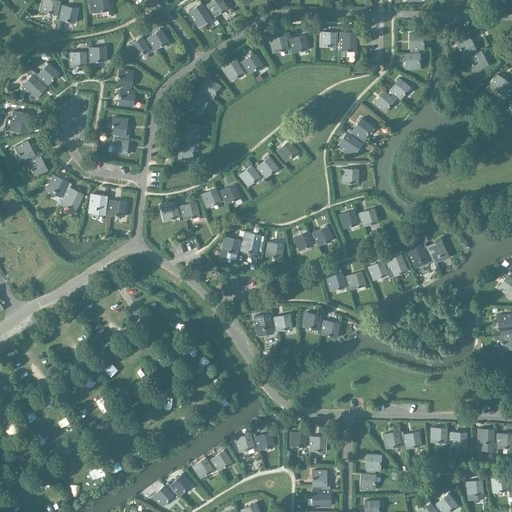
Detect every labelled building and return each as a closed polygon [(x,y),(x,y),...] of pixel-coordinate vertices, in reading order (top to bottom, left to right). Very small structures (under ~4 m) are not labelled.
[(57,14),(61,15),(61,10),(58,9),(59,5),(60,0),(58,0),(43,0),(41,12),(56,15),(57,14)] [(92,0),(93,4),(89,5),(91,13),(95,12),(95,13),(110,10),(108,0),(92,0)] [(207,5),(205,6),(208,10),(210,13),(211,15),(213,18),(215,17),(228,8),(222,0),(212,0),(207,4),(207,5)] [(201,3),(188,11),(198,27),(213,18),(211,15),(210,13),(208,10),(205,6),(204,7),(201,3)] [(61,10),(61,15),(59,20),(75,23),(78,8),(63,5),(62,6),(59,5),(58,9),(61,10)] [(150,42),(153,46),(156,50),(169,41),(160,29),(147,37),(148,38),(144,40),(147,44),(150,42)] [(336,46),(338,46),(338,37),(336,37),(336,32),(321,31),(321,46),(336,47),(336,46)] [(340,37),(338,37),(338,46),(340,46),(340,51),(355,51),(356,32),(340,32),(340,37)] [(414,49),(419,49),(424,49),(424,34),(409,34),(409,49),(410,49),(410,53),(414,53),(414,49)] [(288,48),(292,48),(291,43),(287,44),(286,40),(285,35),(270,38),(273,53),(288,50),(288,48)] [(290,39),(286,40),(287,44),(291,43),(292,48),(293,53),(308,49),(305,35),(290,38),(290,39)] [(473,55),(477,53),(475,50),(476,49),(469,35),(456,42),(463,56),(467,54),(471,52),(473,55)] [(149,48),(153,46),(150,42),(147,44),(144,40),(142,36),(129,45),(137,57),(150,49),(149,48)] [(90,47),(90,52),(90,57),(86,57),(86,61),(90,61),(90,62),(106,61),(105,46),(90,47)] [(419,53),(419,49),(414,49),(414,53),(410,53),(405,53),(405,69),(420,69),(420,53),(419,53)] [(86,66),(86,61),(86,57),(90,57),(90,52),(86,52),(86,51),(70,52),(71,67),(86,66)] [(481,51),(477,53),(473,55),(471,52),(467,54),(469,57),(468,58),(475,71),(489,64),(481,51)] [(242,62),(238,64),(241,68),(244,66),(247,69),(250,74),(263,65),(254,53),(241,61),(242,62)] [(243,71),(247,69),(244,66),(241,68),(238,64),(236,60),(223,68),(231,81),(244,73),(243,71)] [(34,72),(32,75),(35,78),(39,81),(41,78),(45,81),(48,85),(59,73),(48,63),(37,75),(34,72)] [(126,89),(130,90),(131,86),(132,86),(134,71),(119,69),(117,84),(122,85),(126,85),(126,89)] [(503,94),(507,96),(509,93),(506,90),(508,87),(511,83),(498,74),(490,87),(503,95),(503,94)] [(32,75),(21,86),(35,99),(48,85),(45,81),(41,78),(39,81),(35,78),(32,75)] [(204,94),(208,96),(212,99),(221,86),(208,78),(200,91),(198,95),(202,97),(204,94)] [(393,93),(397,96),(401,99),(411,87),(399,78),(389,90),(390,90),(387,94),(391,96),(393,93)] [(135,91),(130,90),(126,89),(126,85),(122,85),(121,89),(119,104),(133,106),(135,91)] [(394,99),(397,96),(393,93),(391,96),(387,94),(383,90),(374,102),(385,112),(395,100),(394,99)] [(206,100),(208,96),(204,94),(202,97),(198,95),(194,92),(186,105),(199,113),(207,100),(206,100)] [(31,124),(27,124),(29,113),(14,111),(10,131),(30,134),(31,124)] [(119,138),(124,138),(124,134),(126,135),(128,119),(113,117),(111,133),(116,133),(120,134),(119,138)] [(356,134),(360,137),(364,140),(373,127),(360,118),(352,131),(353,132),(350,135),(354,138),(356,134)] [(189,140),(194,141),(199,141),(201,126),(186,124),(184,139),(185,140),(184,143),(189,144),(189,140)] [(358,140),(360,137),(356,134),(354,138),(350,135),(346,132),(338,145),(354,156),(362,143),(358,140)] [(129,139),(124,138),(119,138),(120,134),(116,133),(115,137),(114,137),(112,153),(127,154),(129,139)] [(22,161),(26,159),(30,157),(35,154),(28,140),(15,148),(22,161)] [(193,145),(194,141),(189,140),(189,144),(184,143),(180,143),(178,158),(192,160),(195,145),(193,145)] [(286,162),(298,152),(288,140),(277,150),(286,162)] [(28,162),(27,163),(35,176),(48,169),(41,156),(39,152),(35,154),(30,157),(32,160),(28,162)] [(260,170),(263,174),(266,177),(278,168),(269,156),(257,166),(254,169),(257,172),(260,170)] [(260,176),(263,174),(260,170),(257,172),(254,169),(251,165),(239,175),(248,186),(260,177),(260,176)] [(358,184),(358,169),(343,168),(342,183),(358,184)] [(54,175),(47,188),(62,195),(61,198),(63,199),(65,196),(67,192),(64,190),(68,182),(54,175)] [(65,196),(63,200),(77,207),(84,194),(71,187),(73,184),(68,182),(64,190),(67,192),(65,196)] [(223,195),(224,199),(226,204),(241,198),(235,184),(221,190),(221,191),(217,192),(219,196),(223,195)] [(221,200),(224,199),(223,195),(219,196),(217,192),(215,188),(201,194),(207,208),(221,201),(221,200)] [(106,204),(106,200),(107,195),(92,193),(89,212),(108,215),(110,205),(106,204)] [(110,205),(108,215),(124,216),(126,201),(110,200),(110,201),(106,200),(106,204),(110,205)] [(182,210),(183,215),(184,220),(199,216),(196,201),(181,205),(181,206),(177,207),(178,211),(182,210)] [(179,216),(183,215),(182,210),(178,211),(177,207),(176,202),(161,206),(164,221),(179,217),(179,216)] [(361,217),(362,222),(363,227),(378,222),(374,208),(359,212),(359,213),(356,214),(357,219),(361,217)] [(358,223),(362,222),(361,217),(357,219),(356,214),(354,210),(339,214),(344,229),(359,224),(358,223)] [(315,237),(317,241),(319,246),(333,239),(327,226),(313,232),(313,233),(309,235),(311,239),(315,237)] [(313,243),(317,241),(315,237),(311,239),(309,235),(307,230),(293,237),(300,251),(314,244),(313,243)] [(237,249),(237,250),(256,254),(260,234),(245,231),(243,241),(242,246),(238,245),(237,249)] [(224,236),(221,251),(227,252),(226,257),(235,259),(236,254),(237,250),(237,249),(238,245),(242,246),(243,241),(239,240),(240,239),(224,236)] [(429,251),(431,255),(433,260),(447,253),(441,239),(427,246),(427,247),(423,249),(425,253),(429,251)] [(281,258),(283,244),(268,241),(266,256),(281,258)] [(427,257),(431,255),(429,251),(425,253),(423,249),(421,244),(407,251),(415,268),(429,261),(427,257)] [(388,263),(384,265),(386,269),(390,268),(391,272),(393,277),(408,271),(401,254),(387,260),(388,263)] [(388,273),(391,272),(390,268),(386,269),(384,265),(382,260),(368,266),(374,280),(388,274),(388,273)] [(348,280),(349,285),(351,290),(366,285),(361,271),(346,275),(347,276),(343,277),(344,281),(348,280)] [(345,286),(349,285),(348,280),(344,281),(343,277),(342,272),(327,277),(331,291),(346,287),(345,286)] [(507,275),(498,287),(510,296),(511,293),(511,278),(507,275)] [(167,312),(158,312),(158,324),(168,324),(167,312)] [(318,329),(322,330),(323,325),(319,324),(320,320),(321,315),(306,312),(303,327),(318,330),(318,329)] [(269,313),(254,316),(257,335),(273,332),(272,331),(276,330),(275,321),(271,322),(270,318),(269,313)] [(511,329),(511,313),(497,316),(499,331),(505,330),(505,334),(510,334),(509,330),(511,329)] [(274,317),(270,318),(271,322),(275,321),(276,330),(276,331),(292,328),(289,314),(274,316),(274,317)] [(323,325),(322,330),(321,334),(336,337),(339,323),(324,320),(324,321),(320,320),(319,324),(323,325)] [(511,329),(509,330),(510,334),(505,334),(500,335),(502,350),(511,348),(511,329)] [(33,334),(24,340),(30,350),(39,344),(33,334)] [(135,343),(137,351),(146,349),(144,341),(135,343)] [(192,347),(179,351),(183,362),(195,358),(192,347)] [(145,367),(135,371),(141,383),(150,378),(145,367)] [(94,384),(99,381),(92,370),(87,373),(94,384)] [(177,407),(182,404),(176,395),(171,399),(177,407)] [(446,441),(450,441),(450,437),(446,437),(446,432),(447,427),(431,427),(431,442),(446,442),(446,441)] [(493,442),(497,442),(497,438),(493,438),(494,434),(494,429),(478,428),(478,443),(493,444),(493,442)] [(306,441),(306,436),(306,432),(291,431),(290,446),(306,447),(306,445),(310,445),(310,441),(306,441)] [(401,444),(405,443),(404,439),(400,440),(399,435),(399,431),(383,434),(386,448),(401,445),(401,444)] [(404,439),(405,443),(406,449),(421,446),(418,431),(403,434),(403,435),(399,435),(400,440),(404,439)] [(450,437),(450,441),(450,446),(466,447),(466,432),(451,431),(451,432),(446,432),(446,437),(450,437)] [(255,437),(252,438),(253,442),(257,441),(258,445),(259,450),(274,446),(270,432),(255,436),(255,437)] [(254,446),(258,445),(257,441),(253,442),(252,438),(250,433),(235,438),(240,452),(254,448),(254,446)] [(497,438),(497,442),(497,448),(511,448),(511,433),(498,433),(498,434),(494,434),(493,438),(497,438)] [(310,437),(306,436),(306,441),(310,441),(310,445),(310,451),(325,452),(326,436),(310,436),(310,437)] [(26,445),(5,458),(10,465),(30,452),(26,445)] [(211,459),(208,461),(210,465),(214,462),(216,466),(219,471),(232,462),(224,450),(211,458),(211,459)] [(371,470),(375,470),(380,470),(382,455),(367,454),(365,469),(366,469),(366,473),(370,474),(371,470)] [(213,468),(216,466),(214,462),(210,465),(208,461),(205,457),(192,466),(201,478),(214,470),(213,468)] [(321,490),(326,490),(326,486),(327,486),(327,470),(312,470),(312,486),(313,486),(321,486),(321,490)] [(375,474),(375,470),(371,470),(370,474),(366,473),(361,473),(360,488),(375,490),(376,474),(375,474)] [(170,485),(167,488),(170,491),(173,489),(176,492),(180,496),(191,485),(181,474),(170,485)] [(508,489),(511,488),(511,487),(511,484),(508,485),(507,480),(506,476),(491,478),(493,493),(508,491),(508,489)] [(468,496),(483,494),(481,479),(466,481),(468,496)] [(173,495),(176,492),(173,489),(170,491),(167,488),(164,485),(153,496),(163,506),(174,496),(173,495)] [(321,486),(313,486),(313,490),(312,490),(312,505),(331,505),(331,490),(326,490),(321,490),(321,486)] [(436,503),(433,506),(436,509),(439,507),(442,511),(448,511),(457,505),(448,493),(436,503)] [(379,511),(379,500),(364,501),(364,511),(379,511)] [(439,511),(442,511),(439,507),(436,509),(433,506),(430,502),(418,511),(439,511)] [(259,511),(256,503),(241,509),(241,510),(238,511),(237,511),(259,511)]
